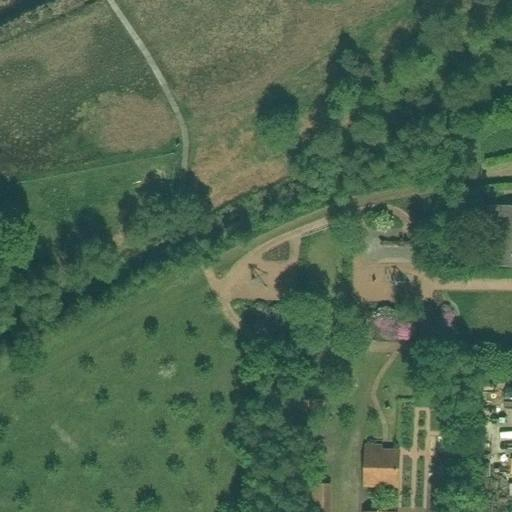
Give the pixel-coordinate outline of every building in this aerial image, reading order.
[(511,207),(492,207),(491,268),(511,268),(511,207)] [(511,374),(511,354),(477,354),(477,375),(511,374)] [(345,372),(326,372),(326,388),(345,387),(345,372)] [(364,446),(363,489),(397,489),(397,451),(385,450),(380,450),(380,446),(364,446)] [(315,511),(331,511),(332,488),(316,488),(315,511)]
